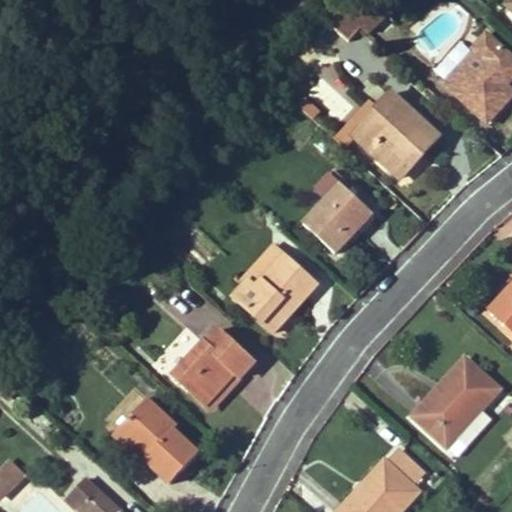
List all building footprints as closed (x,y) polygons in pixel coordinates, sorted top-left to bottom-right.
[(399,5),(394,0),(357,0),(344,12),(366,33),(369,37),(399,5)] [(366,33),(344,12),(330,23),(354,45),(366,33)] [(473,52),(444,84),(485,124),(511,95),(511,93),(504,87),(511,78),(511,60),(486,35),(472,49),(473,52)] [(326,73),(308,92),(339,120),(356,102),(326,73)] [(378,112),(354,138),(395,175),(418,151),(423,156),(439,139),(392,94),(376,111),(378,112)] [(395,175),(400,180),(423,156),(418,151),(395,175)] [(303,225),(334,254),(372,214),(341,185),(344,181),(332,171),(314,190),(324,201),(303,225)] [(265,279),(284,257),(273,248),(254,269),(265,279)] [(284,257),(265,279),(254,269),(244,280),(247,283),(234,299),(273,334),(316,285),(284,257)] [(165,303),(197,338),(220,317),(188,282),(165,303)] [(511,288),(490,312),(511,331),(511,288)] [(233,375),(239,380),(253,365),(219,331),(174,378),(204,406),(233,375)] [(500,392),(466,361),(413,417),(446,448),(457,438),(467,448),(491,421),(482,411),(500,392)] [(204,406),(209,411),(239,380),(233,375),(204,406)] [(147,400),(114,436),(143,463),(146,461),(170,485),(199,455),(178,435),(180,431),(147,400)] [(400,451),(388,466),(415,489),(427,474),(400,451)] [(27,473),(15,458),(0,471),(0,493),(2,495),(27,473)] [(385,464),(339,511),(402,511),(420,494),(388,466),(385,464)] [(67,497),(81,511),(85,508),(99,492),(85,479),(67,497)] [(119,511),(99,492),(85,508),(88,511),(119,511)]
